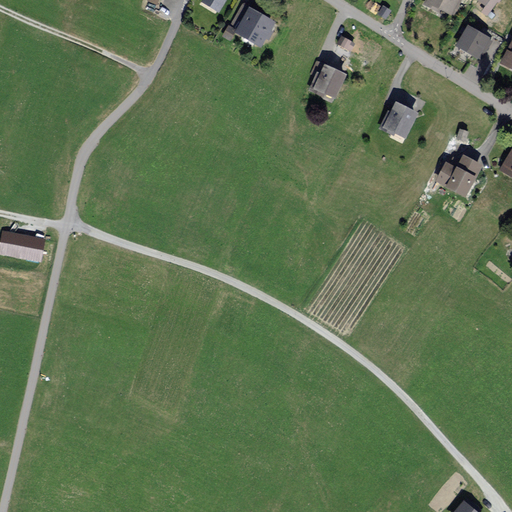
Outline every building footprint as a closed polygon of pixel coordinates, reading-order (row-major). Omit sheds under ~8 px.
[(229,0),(200,0),(198,5),(216,17),(226,0),(228,0),(229,1),(229,0)] [(426,0),(425,3),(450,18),(457,0),(426,0)] [(501,0),(477,0),(476,2),(493,13),(501,0)] [(258,18),(245,9),(233,31),(227,29),(221,38),(230,44),(234,37),(243,43),(257,50),(272,25),(258,18)] [(468,29),(459,45),(481,58),(491,42),(468,29)] [(354,45),(339,36),(329,54),(336,58),(348,64),(353,55),(349,52),(354,45)] [(511,38),(511,39),(498,65),(511,72),(511,38)] [(320,66),(310,90),(332,101),(343,77),(320,66)] [(416,115),(392,103),(379,128),(403,140),(416,115)] [(511,149),(498,170),(511,181),(511,149)] [(444,163),(433,182),(462,200),(480,167),(461,155),(454,168),(444,163)] [(2,229),(0,239),(0,253),(42,261),(46,236),(2,229)] [(475,511),(478,509),(467,500),(456,511),(475,511)]
